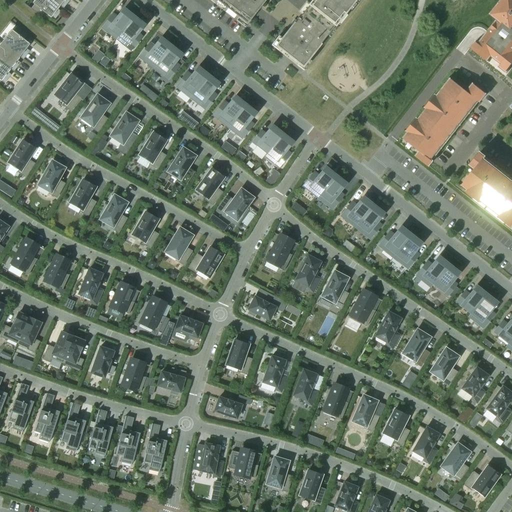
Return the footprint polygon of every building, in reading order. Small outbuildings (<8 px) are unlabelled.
[(57,9),(60,6),(63,8),(53,0),(37,0),(30,9),(40,18),(44,13),(54,20),(60,12),(57,9)] [(69,0),(53,0),(63,8),(70,0),(69,0)] [(215,0),(245,23),(263,0),(215,0)] [(301,66),(353,0),(311,0),(276,46),(301,66)] [(511,80),(511,0),(504,0),(493,15),(499,20),(485,38),(480,45),(476,41),(475,42),(476,43),(472,48),(471,47),(470,48),(511,80)] [(116,39),(133,18),(124,11),(124,10),(124,9),(116,19),(111,16),(101,28),(116,39)] [(136,35),(143,25),(143,24),(142,25),(133,18),(116,39),(116,40),(119,37),(133,48),(140,39),(136,35)] [(29,45),(23,40),(27,35),(16,26),(3,43),(23,59),(29,51),(26,49),(29,45)] [(153,68),(170,47),(161,40),(161,39),(153,48),(148,45),(139,57),(153,68)] [(16,61),(19,57),(23,60),(23,59),(3,43),(0,46),(0,60),(13,71),(20,63),(16,61)] [(173,64),(180,54),(179,54),(170,47),(153,68),(168,80),(177,68),(173,64)] [(7,72),(10,69),(13,72),(13,71),(0,60),(0,80),(4,83),(11,75),(7,72)] [(190,98),(207,76),(198,69),(198,68),(190,78),(185,74),(176,86),(190,98)] [(74,94),(82,83),(76,79),(78,77),(73,73),(71,75),(54,96),(64,104),(63,106),(70,111),(80,99),(74,94)] [(210,93),(218,83),(217,83),(216,84),(207,76),(190,98),(205,109),(214,97),(210,93)] [(398,142),(416,157),(428,167),(433,161),(430,159),(440,147),(438,145),(464,111),(467,113),(477,100),(479,102),(486,94),(473,84),(473,85),(467,92),(451,79),(437,97),(435,95),(425,108),(427,109),(418,120),(416,119),(406,131),(398,142)] [(100,115),(108,104),(102,100),(103,98),(98,95),(97,96),(81,118),(92,126),(90,127),(98,132),(107,120),(100,115)] [(227,127),(244,105),(235,98),(236,98),(235,97),(227,107),(222,103),(213,115),(227,127)] [(247,123),(255,113),(254,112),(253,113),(244,105),(227,127),(242,138),(252,126),(247,123)] [(136,137),(130,133),(137,122),(125,114),(110,136),(121,144),(117,150),(124,155),(136,137)] [(264,156),(281,135),(272,127),(273,127),(272,126),(264,136),(259,132),(252,142),(266,153),(264,156)] [(158,152),(165,140),(153,133),(139,156),(150,163),(149,165),(156,169),(165,156),(158,152)] [(284,152),(292,142),(291,141),(290,142),(281,135),(264,156),(279,168),(289,155),(284,152)] [(27,160),(34,149),(28,145),(29,143),(24,139),(23,141),(8,163),(19,171),(18,172),(25,177),(34,164),(27,160)] [(187,168),(194,157),(182,149),(168,172),(179,179),(178,181),(185,185),(194,172),(187,168)] [(511,226),(511,186),(494,172),(496,169),(483,159),(485,157),(480,152),(469,166),(470,166),(471,165),(475,169),(462,185),(468,190),(466,192),(479,202),(481,200),(500,215),(499,218),(511,228),(511,226)] [(57,180),(64,169),(57,165),(58,163),(53,160),(52,162),(51,162),(38,185),(50,192),(49,194),(56,198),(64,184),(57,180)] [(317,198),(334,176),(325,169),(326,168),(325,168),(317,178),(312,174),(303,186),(317,198)] [(215,188),(223,177),(211,169),(195,191),(206,199),(205,200),(212,205),(221,193),(215,188)] [(280,176),(274,171),(264,183),(268,186),(271,187),(280,176)] [(337,193),(345,183),(344,183),(344,184),(334,176),(317,198),(332,209),(342,197),(337,193)] [(88,199),(95,187),(88,183),(90,181),(84,178),(83,180),(82,180),(69,204),(80,210),(80,212),(87,216),(95,202),(88,199)] [(236,220),(252,198),(251,198),(253,196),(248,192),(246,194),(240,190),(233,201),(226,196),(217,209),(224,214),(225,212),(236,220)] [(119,215),(126,203),(120,200),(121,198),(115,195),(114,197),(114,196),(113,197),(111,196),(108,201),(110,202),(100,220),(111,226),(110,228),(118,232),(126,219),(119,215)] [(355,227),(372,206),(363,199),(363,198),(355,207),(350,204),(341,216),(355,227)] [(375,223),(382,213),(381,213),(372,206),(355,227),(370,239),(379,227),(375,223)] [(151,231),(157,219),(145,212),(132,236),(143,242),(142,244),(150,248),(157,235),(151,231)] [(393,257),(410,236),(400,228),(401,228),(400,227),(393,237),(388,233),(378,246),(393,257)] [(184,247),(191,236),(179,229),(165,252),(176,259),(175,261),(183,265),(191,252),(184,247)] [(292,255),(286,252),(292,242),(279,235),(265,262),(283,272),(292,255)] [(412,253),(420,243),(419,242),(419,243),(410,236),(393,257),(407,269),(417,256),(412,253)] [(36,259),(31,257),(37,246),(25,239),(10,266),(27,276),(36,259)] [(208,278),(222,255),(210,247),(203,259),(196,255),(188,268),(196,273),(197,271),(208,278)] [(314,275),(316,271),(316,270),(320,262),(317,261),(319,258),(311,254),(310,257),(307,256),(295,280),(307,287),(305,289),(313,293),(320,279),(314,275)] [(63,273),(68,262),(56,256),(44,281),(62,289),(69,275),(63,273)] [(430,287),(442,272),(447,265),(438,258),(439,258),(438,257),(430,267),(425,263),(416,275),(430,287)] [(450,282),(458,273),(457,272),(457,273),(447,265),(442,272),(430,287),(431,287),(433,284),(447,295),(455,286),(450,282)] [(96,288),(98,283),(102,274),(99,273),(100,270),(92,266),(91,270),(88,269),(78,294),(90,300),(89,303),(96,305),(102,290),(96,288)] [(340,290),(346,279),(334,272),(321,296),(333,302),(332,304),(340,308),(347,294),(340,290)] [(128,300),(133,289),(120,284),(110,307),(128,315),(133,302),(128,300)] [(468,317),(480,302),(485,295),(476,288),(476,287),(468,297),(463,293),(456,302),(470,313),(468,316),(468,317)] [(375,311),(369,308),(375,298),(362,291),(348,318),(366,327),(375,311)] [(488,312),(495,302),(494,302),(485,295),(480,302),(468,317),(483,328),(492,316),(488,312)] [(271,296),(267,304),(254,297),(247,309),(249,310),(247,314),(254,317),(256,314),(268,320),(275,308),(282,312),(286,303),(271,296)] [(159,315),(164,304),(152,298),(140,323),(158,331),(165,317),(159,315)] [(393,332),(396,327),(400,319),(398,318),(399,314),(392,310),(390,313),(387,312),(374,336),(386,343),(385,346),(392,350),(400,335),(393,332)] [(7,339),(17,344),(29,318),(24,315),(24,316),(18,313),(11,329),(5,326),(0,336),(7,340),(7,339)] [(196,338),(201,324),(192,321),(193,321),(188,319),(187,319),(179,316),(174,329),(188,334),(186,338),(193,341),(195,337),(196,338)] [(39,342),(33,339),(40,323),(35,321),(35,320),(29,318),(17,344),(18,344),(20,340),(29,344),(27,349),(34,353),(39,342)] [(506,346),(511,338),(511,318),(506,326),(501,323),(493,332),(508,343),(505,346),(506,346)] [(422,349),(428,338),(422,334),(424,332),(418,329),(417,331),(416,330),(402,353),(414,360),(412,362),(420,367),(428,353),(422,349)] [(51,359),(61,363),(73,335),(67,332),(66,335),(61,332),(54,348),(48,346),(42,360),(49,362),(51,359)] [(83,360),(77,358),(83,342),(78,339),(73,337),(73,335),(61,363),(72,367),(71,368),(78,371),(83,360)] [(243,357),(248,344),(241,342),(242,340),(236,338),(235,340),(234,340),(225,365),(238,370),(237,372),(246,374),(251,360),(243,357)] [(104,378),(113,352),(110,351),(111,347),(103,344),(102,348),(99,347),(90,373),(104,378)] [(449,368),(457,357),(451,353),(452,351),(447,347),(445,349),(430,372),(441,379),(440,381),(447,385),(456,372),(449,368)] [(280,375),(282,370),(281,370),(284,361),(282,360),(283,357),(275,354),(273,357),(271,356),(260,389),(273,393),(274,390),(281,392),(286,377),(280,375)] [(145,377),(140,375),(144,364),(130,359),(121,385),(140,392),(145,377)] [(479,388),(482,383),(487,376),(485,374),(487,371),(480,366),(478,369),(475,368),(461,389),(472,396),(470,399),(476,403),(484,392),(479,388)] [(311,388),(316,375),(313,374),(315,370),(306,367),(305,371),(302,370),(292,395),(305,400),(304,403),(311,406),(317,391),(311,388)] [(180,392),(184,379),(174,376),(169,374),(161,372),(157,386),(171,390),(170,393),(177,395),(178,392),(180,392)] [(22,432),(32,404),(22,401),(27,387),(21,384),(20,383),(7,421),(8,421),(8,420),(14,422),(13,425),(13,426),(12,428),(21,431),(21,432),(22,432)] [(347,403),(342,401),(346,390),(333,385),(322,413),(340,420),(347,403)] [(505,407),(508,403),(508,402),(511,396),(511,394),(502,387),(485,409),(496,417),(494,420),(501,424),(511,411),(505,407)] [(48,443),(58,414),(48,411),(53,396),(46,394),(46,393),(33,431),(34,432),(34,431),(40,433),(39,436),(40,436),(39,439),(48,442),(47,442),(48,443)] [(370,414),(376,402),(369,399),(370,397),(364,394),(363,396),(352,421),(364,426),(363,428),(371,431),(378,417),(370,414)] [(236,419),(241,405),(218,397),(214,411),(215,411),(214,415),(221,417),(222,414),(236,419)] [(75,452),(84,424),(74,421),(79,406),(72,404),(72,403),(71,403),(60,441),(61,441),(67,443),(66,446),(66,448),(74,451),(74,452),(75,452)] [(401,428),(407,416),(400,413),(401,411),(396,408),(395,410),(394,410),(382,434),(394,440),(393,441),(401,445),(408,431),(401,428)] [(103,459),(111,430),(101,427),(105,412),(99,411),(99,410),(98,410),(87,448),(88,448),(94,449),(93,452),(94,453),(93,455),(102,458),(103,459)] [(131,465),(138,436),(128,433),(131,423),(124,422),(126,416),(125,416),(115,455),(116,455),(116,454),(122,456),(121,459),(122,459),(121,461),(130,464),(130,465),(131,465)] [(158,472),(165,443),(155,441),(157,431),(151,429),(152,424),(151,424),(142,463),(143,463),(143,462),(149,463),(148,466),(149,467),(149,469),(158,471),(157,472),(158,472)] [(431,447),(434,442),(433,442),(438,434),(426,427),(412,451),(424,458),(422,461),(428,465),(437,450),(431,447)] [(460,463),(468,453),(462,448),(463,446),(458,443),(457,445),(457,444),(441,466),(452,474),(450,476),(457,481),(467,468),(460,463)] [(222,462),(216,461),(217,455),(218,447),(204,444),(199,471),(212,473),(212,477),(219,478),(222,462)] [(251,464),(254,453),(241,449),(234,474),(254,479),(257,466),(251,464)] [(283,474),(287,462),(280,460),(281,458),(275,456),(274,458),(266,484),(279,487),(278,489),(287,492),(291,477),(283,474)] [(483,496),(498,474),(487,466),(479,477),(473,472),(464,485),(471,490),(472,489),(483,496)] [(317,487),(321,475),(314,472),(315,470),(309,468),(308,470),(299,496),(311,500),(311,502),(319,505),(324,490),(317,487)] [(351,501),(356,488),(354,486),(355,483),(347,480),(346,483),(343,482),(334,506),(347,511),(346,511),(354,511),(358,503),(351,501)] [(383,511),(385,509),(384,509),(388,501),(386,500),(387,497),(379,493),(377,496),(375,495),(367,511),(383,511)]
